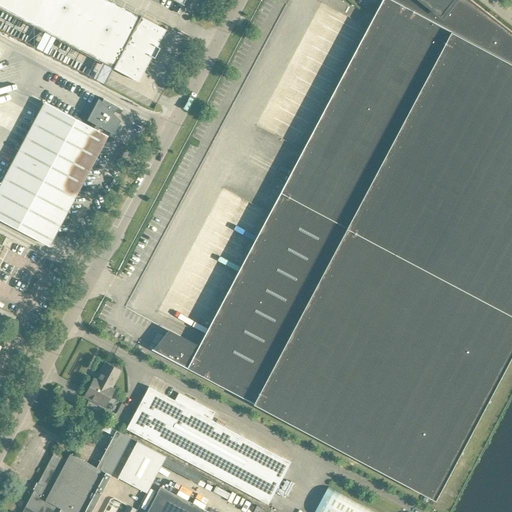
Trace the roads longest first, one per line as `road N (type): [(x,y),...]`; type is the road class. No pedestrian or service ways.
road 1 (unknown): [(296,0),(294,20),(112,352)]
road 2 (unclassified): [(398,502),(64,327)]
road 3 (unclassified): [(64,327),(235,0)]
road 4 (unclassified): [(0,450),(64,327)]
